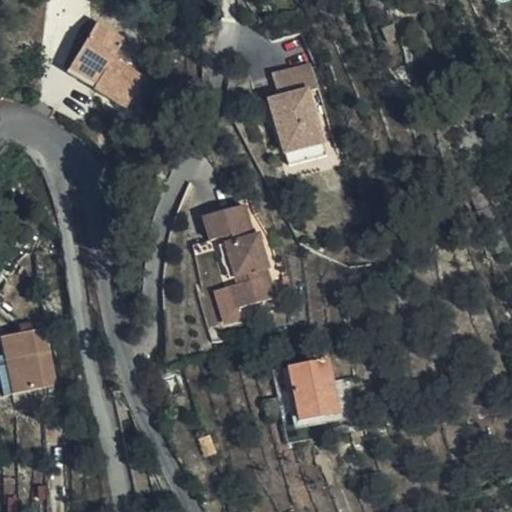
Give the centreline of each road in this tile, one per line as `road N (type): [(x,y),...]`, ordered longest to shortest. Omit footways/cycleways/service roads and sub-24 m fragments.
road 1 (unclassified): [(188,511),(105,305),(81,160),(58,140),(43,145)]
road 2 (unclassified): [(130,511),(76,292),(63,188),(43,145)]
